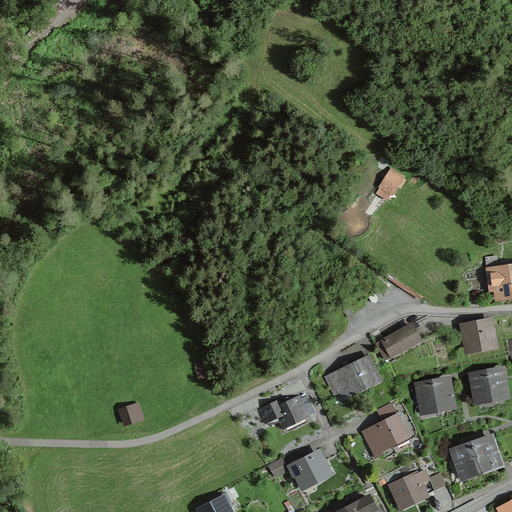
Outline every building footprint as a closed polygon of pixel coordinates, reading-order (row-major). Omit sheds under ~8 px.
[(396,185),(400,187),(404,179),(392,171),(382,186),(391,192),(396,185)] [(498,297),(511,295),(511,270),(505,272),(505,269),(492,270),(494,287),(497,287),(498,297)] [(343,310),(348,318),(353,314),(348,307),(343,310)] [(463,328),(467,349),(494,344),(490,323),(463,328)] [(411,325),(377,344),(385,358),(418,340),(411,325)] [(352,388),(353,390),(375,380),(365,359),(349,366),(350,369),(347,370),(347,369),(328,379),(327,378),(333,391),(344,386),(346,391),(352,388)] [(196,363),(199,378),(211,375),(208,360),(196,363)] [(472,375),(477,401),(506,395),(502,370),(472,375)] [(418,385),(423,411),(452,405),(447,380),(439,381),(418,385)] [(301,418),(305,416),(304,413),(313,410),(306,396),(298,400),(297,399),(285,405),(282,398),(260,408),(267,422),(277,416),(280,417),(285,426),(289,424),(296,427),(299,426),(301,418)] [(411,438),(415,436),(415,431),(401,403),(392,407),(390,404),(378,410),(384,423),(363,433),(376,458),(383,454),(385,457),(395,452),(392,447),(397,445),(398,440),(407,436),(411,438)] [(121,411),(125,423),(142,418),(138,406),(121,411)] [(453,451),(462,477),(500,463),(491,437),(453,451)] [(322,451),(326,458),(339,452),(335,444),(322,451)] [(296,471),(303,485),(327,472),(318,453),(291,467),(293,472),(296,471)] [(281,459),(268,466),(275,476),(287,469),(281,459)] [(401,506),(434,490),(433,489),(445,483),(440,473),(428,478),(422,466),(402,476),(404,480),(392,486),(401,506)] [(368,511),(375,509),(367,492),(344,504),(348,511),(345,511),(368,511)] [(229,511),(226,505),(230,502),(225,493),(199,507),(201,511),(229,511)] [(511,511),(511,503),(501,510),(501,511),(511,511)]
